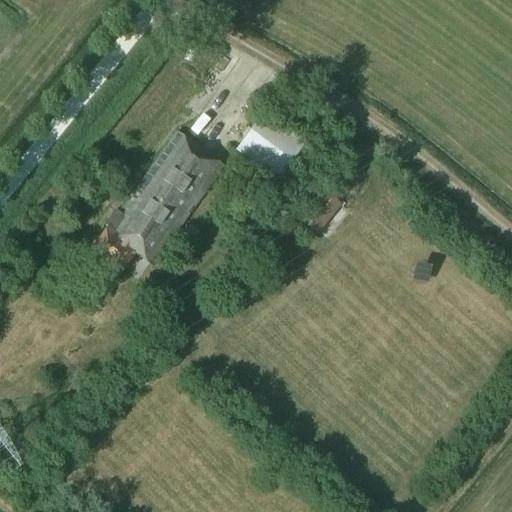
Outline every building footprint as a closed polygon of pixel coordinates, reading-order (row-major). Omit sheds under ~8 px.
[(235,152),(276,182),(305,143),(264,112),(235,152)] [(224,169),(175,134),(123,207),(126,210),(121,216),(115,212),(104,227),(107,229),(91,252),(105,262),(99,271),(116,283),(134,257),(153,270),(184,226),(202,200),(224,169)] [(317,235),(341,205),(322,190),(298,219),(317,235)] [(228,196),(215,212),(233,227),(246,211),(228,196)] [(190,226),(181,240),(191,247),(200,233),(190,226)] [(417,260),(414,276),(431,279),(434,263),(417,260)]
